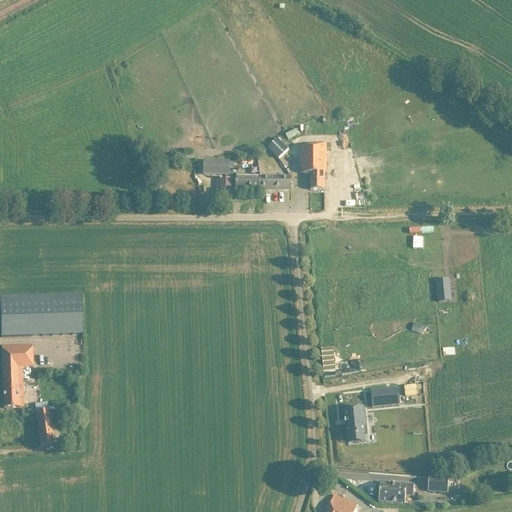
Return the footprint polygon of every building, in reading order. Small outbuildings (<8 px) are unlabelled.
[(288,151),(277,140),(268,148),(279,159),(288,151)] [(311,147),(302,147),(302,174),(310,174),(310,191),(325,191),(325,174),(327,174),(327,144),(311,144),(311,147)] [(204,163),(204,175),(229,175),(229,163),(204,163)] [(236,177),(236,191),(260,191),(260,178),(236,177)] [(260,178),(260,191),(291,191),(291,178),(260,177),(260,178)] [(220,179),(220,202),(231,202),(231,179),(220,179)] [(447,280),(436,281),(438,303),(449,302),(447,280)] [(81,296),(0,298),(0,309),(1,338),(46,337),(82,336),(81,296)] [(1,348),(3,409),(23,408),(23,394),(25,394),(25,389),(23,389),(22,369),(32,369),(31,347),(1,348)] [(333,348),(321,349),(324,373),(335,372),(333,348)] [(419,386),(408,386),(408,396),(420,395),(419,386)] [(392,393),(372,395),(373,408),(393,406),(392,393)] [(400,402),(400,427),(422,426),(421,402),(400,402)] [(364,408),(344,410),(347,437),(348,437),(354,436),(355,437),(358,437),(357,436),(365,435),(364,427),(366,427),(364,408)] [(48,412),(34,413),(39,448),(54,445),(52,428),(49,412),(48,412)] [(449,478),(429,477),(428,493),(447,494),(449,478)] [(406,496),(414,497),(414,486),(389,484),(389,486),(380,485),(379,503),(405,505),(406,496)] [(355,511),(358,506),(334,496),(327,511),(355,511)]
